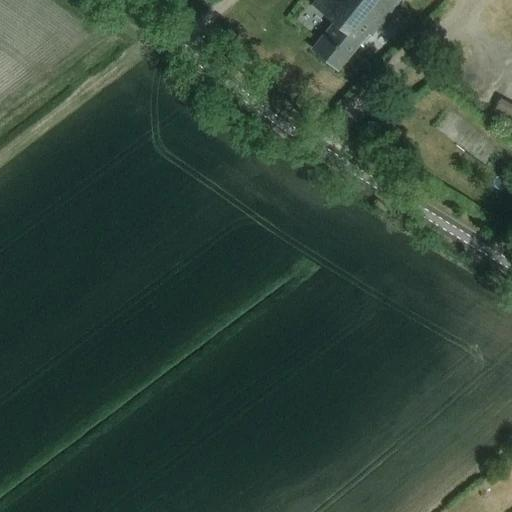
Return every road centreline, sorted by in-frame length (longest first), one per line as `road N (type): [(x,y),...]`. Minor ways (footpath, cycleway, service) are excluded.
road 1 (tertiary): [(511,271),(251,106),(115,0)]
road 2 (track): [(477,0),(379,80),(323,153)]
road 3 (track): [(0,158),(160,36)]
